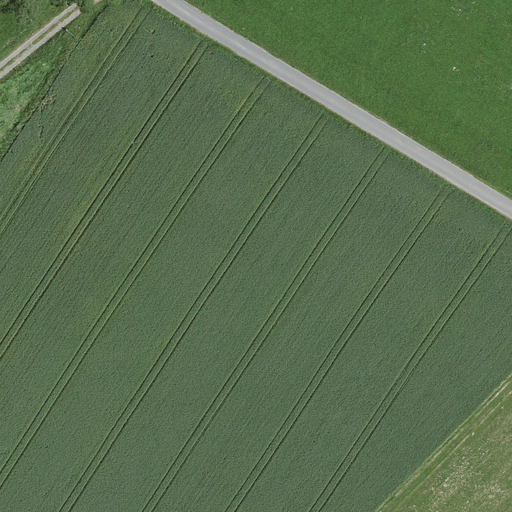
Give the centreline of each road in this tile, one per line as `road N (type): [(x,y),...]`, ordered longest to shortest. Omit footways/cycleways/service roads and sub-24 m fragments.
road 1 (unclassified): [(167,0),(511,210)]
road 2 (track): [(511,383),(385,511)]
